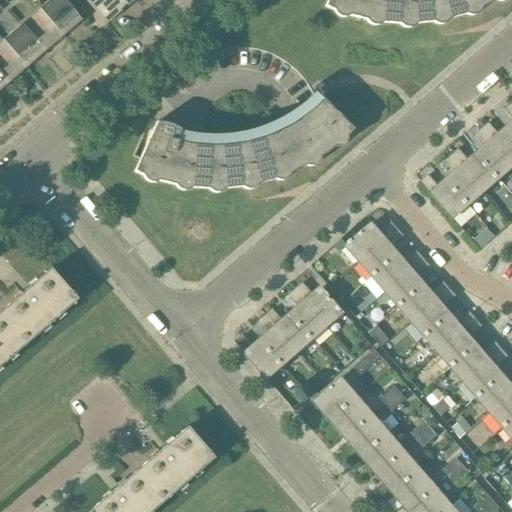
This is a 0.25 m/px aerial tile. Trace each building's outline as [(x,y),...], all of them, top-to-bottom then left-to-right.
[(64,0),(49,0),(39,9),(64,37),(82,21),(64,0)] [(85,0),(107,25),(127,8),(135,0),(85,0)] [(349,16),(358,19),(362,0),(328,0),(325,7),(334,11),(335,14),(338,17),(342,18),(345,18),(349,16)] [(362,0),(358,19),(366,21),(368,23),(372,25),(375,26),(379,25),(382,23),(391,24),(392,0),(362,0)] [(392,0),(391,24),(400,24),(402,27),(406,28),(409,28),(413,27),(416,24),(425,23),(422,0),(392,0)] [(458,17),(452,0),(422,0),(425,23),(433,22),(436,24),(440,25),(444,24),(447,22),(449,19),(458,17)] [(452,0),(458,17),(466,15),(469,16),(473,16),(477,15),(479,12),(481,9),(489,5),(487,0),(452,0)] [(45,53),(64,37),(39,9),(21,25),(45,53)] [(3,41),(28,69),(45,53),(21,25),(3,41)] [(0,73),(9,84),(28,69),(3,41),(0,43),(0,73)] [(0,92),(9,84),(0,73),(0,92)] [(302,118),(328,153),(334,148),(338,148),(342,146),(344,144),(346,141),(346,137),(353,130),(322,100),(314,108),(310,111),(302,118)] [(328,153),(302,118),(293,124),(289,126),(280,131),(299,170),(306,166),(310,167),(314,166),(317,164),(319,161),(320,158),(328,153)] [(167,184),(178,142),(181,131),(178,129),(171,125),(167,124),(159,123),(157,123),(134,172),(143,176),(145,179),(148,182),(151,183),(155,183),(158,181),(167,184)] [(511,130),(510,128),(501,136),(489,123),(483,129),(504,153),(511,161),(511,130)] [(511,168),(511,161),(504,153),(483,129),(475,135),(486,148),(481,153),(479,155),(500,179),(511,168)] [(299,170),(280,131),(270,136),(265,137),(255,140),(267,182),(275,180),(279,181),(282,181),(286,180),(288,177),(290,174),(299,170)] [(267,182),(255,140),(245,143),(240,144),(230,145),(234,189),(242,188),(246,190),(249,190),(253,189),(256,187),(258,185),(267,182)] [(200,189),(203,146),(192,145),(188,144),(178,142),(167,184),(175,186),(178,189),(181,191),(184,191),(188,190),(191,188),(200,189)] [(234,189),(230,145),(219,146),(214,146),(203,146),(200,189),(209,190),(212,192),(215,193),(219,193),(222,192),(225,190),(234,189)] [(453,155),(485,192),(500,179),(479,155),(471,162),(459,149),(455,153),(453,155)] [(470,206),(485,192),(453,155),(445,162),(456,174),(448,181),(470,206)] [(454,219),(470,206),(448,181),(440,188),(430,175),(422,182),(433,194),(454,219)] [(372,225),(348,245),(361,261),(398,229),(392,222),(380,232),(372,225)] [(405,236),(398,229),(361,261),(374,276),(399,255),(393,247),(405,236)] [(474,240),(482,249),(495,237),(487,229),(474,240)] [(387,291),(425,259),(418,252),(406,263),(399,255),(374,276),(387,291)] [(431,266),(425,259),(387,291),(400,307),(425,285),(419,277),(431,266)] [(51,270),(3,312),(30,343),(79,302),(76,298),(76,297),(72,293),(72,294),(51,270)] [(425,285),(400,307),(413,322),(451,289),(445,282),(432,293),(425,285)] [(304,283),(297,289),(330,327),(345,314),(345,313),(323,289),(315,296),(304,283)] [(315,340),(330,327),(297,289),(297,290),(290,296),(300,308),(292,315),(315,340)] [(457,297),(451,289),(413,322),(426,337),(451,315),(445,308),(457,297)] [(299,353),(315,340),(292,315),(285,321),(274,309),(267,316),(266,316),(299,353)] [(3,312),(0,314),(0,369),(30,343),(3,312)] [(426,337),(439,352),(477,320),(471,313),(458,323),(451,315),(426,337)] [(284,367),(299,353),(266,316),(260,322),(270,334),(262,341),(284,367)] [(483,327),(477,320),(439,352),(453,367),(477,346),(471,338),(483,327)] [(379,328),(371,335),(382,348),(390,341),(379,328)] [(269,380),(284,367),(262,341),(254,348),(244,336),(236,342),(269,380)] [(359,344),(365,350),(372,345),(366,338),(359,344)] [(453,367),(466,383),(503,350),(497,343),(484,354),(477,346),(453,367)] [(503,350),(466,383),(478,397),(503,376),(497,368),(509,357),(503,350)] [(369,357),(369,356),(355,368),(363,377),(376,365),(375,364),(382,358),(376,351),(369,357)] [(332,379),(327,372),(320,378),(326,384),(332,379)] [(511,382),(510,384),(503,376),(478,397),(492,413),(511,395),(511,382)] [(316,402),(333,421),(359,398),(342,379),(316,402)] [(387,405),(401,393),(396,387),(381,399),(387,405)] [(387,405),(388,406),(394,413),(407,401),(401,393),(387,405)] [(511,395),(492,413),(505,428),(511,421),(511,395)] [(374,417),(359,398),(333,421),(349,439),(374,417)] [(434,408),(441,416),(449,409),(442,401),(434,408)] [(390,435),(374,417),(349,439),(364,457),(390,435)] [(419,442),(432,430),(426,422),(412,434),(419,442)] [(471,433),(463,424),(455,431),(463,439),(471,433)] [(140,471),(167,502),(215,460),(213,457),(213,456),(210,452),(209,452),(189,429),(140,471)] [(432,430),(419,442),(424,448),(438,436),(432,430)] [(406,453),(390,435),(364,457),(380,476),(406,453)] [(421,470),(406,453),(380,476),(395,494),(421,471),(421,470)] [(450,478),(464,466),(457,459),(443,471),(450,478)] [(464,466),(450,478),(456,484),(469,472),(464,466)] [(92,511),(154,511),(167,502),(140,471),(92,511)] [(437,489),(421,471),(395,494),(411,511),(437,489)] [(411,511),(447,511),(453,507),(437,489),(411,511)] [(484,511),(495,502),(489,495),(475,507),(479,511),(484,511)] [(495,502),(484,511),(496,511),(500,509),(495,502)]
